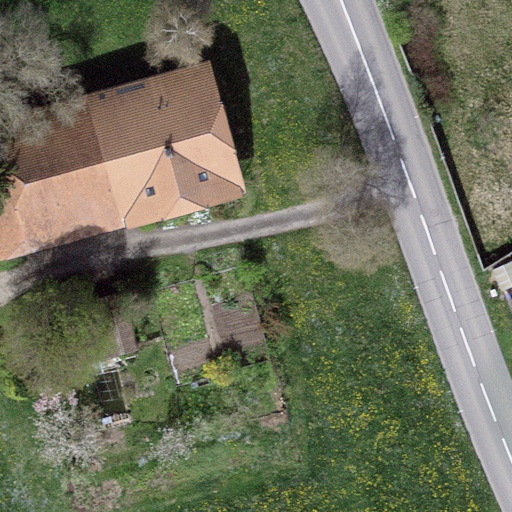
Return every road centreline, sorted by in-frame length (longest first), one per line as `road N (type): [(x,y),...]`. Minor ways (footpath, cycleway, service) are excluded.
road 1 (secondary): [(511,461),(338,0)]
road 2 (track): [(7,289),(78,260),(410,186)]
